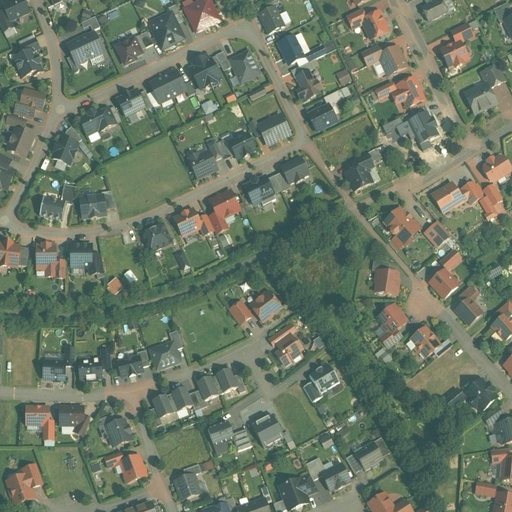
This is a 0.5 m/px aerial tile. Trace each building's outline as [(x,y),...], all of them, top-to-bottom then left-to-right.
[(22,0),(20,0),(3,8),(6,13),(10,23),(11,23),(29,14),(22,0)] [(208,0),(185,11),(192,26),(197,23),(201,25),(204,31),(220,23),(208,0)] [(427,8),(422,10),(429,24),(448,14),(441,2),(441,1),(427,8)] [(511,14),(508,5),(493,12),(500,26),(505,24),(505,23),(511,19),(511,14)] [(176,7),(169,11),(171,16),(172,16),(173,18),(180,15),(176,7)] [(266,7),(258,11),(261,17),(269,13),(266,7)] [(261,17),(260,17),(269,36),(275,33),(277,34),(281,33),(282,30),(285,28),(275,10),(273,11),(269,13),(261,17)] [(362,11),(347,19),(353,32),(364,27),(362,23),(366,20),(362,11)] [(83,18),(91,20),(93,14),(85,12),(83,18)] [(6,13),(0,16),(0,25),(4,34),(14,29),(11,23),(10,23),(6,13)] [(366,20),(362,23),(364,27),(371,42),(389,34),(385,25),(385,24),(383,19),(382,19),(379,14),(366,20)] [(180,15),(173,18),(177,27),(184,23),(180,15)] [(171,16),(150,26),(163,51),(184,41),(177,27),(173,18),(172,16),(171,16)] [(91,22),(94,27),(91,28),(93,33),(101,30),(95,19),(82,25),(82,26),(91,22)] [(467,26),(451,34),(456,45),(460,43),(460,45),(473,39),(467,26)] [(14,29),(4,34),(7,40),(17,35),(14,29)] [(147,34),(140,38),(146,50),(154,47),(147,34)] [(95,36),(81,42),(90,60),(101,55),(103,54),(95,36)] [(34,38),(19,45),(20,47),(35,40),(34,38)] [(304,60),(294,39),(279,46),(286,61),(289,62),(292,66),(304,60)] [(35,40),(20,47),(24,56),(34,51),(35,53),(40,51),(36,40),(35,40)] [(135,40),(117,49),(126,67),(134,63),(135,61),(135,60),(135,59),(142,56),(135,40)] [(81,42),(68,48),(73,58),(77,66),(90,60),(81,42)] [(456,45),(452,47),(452,46),(446,49),(446,50),(441,52),(449,71),(455,68),(456,70),(464,66),(463,64),(468,61),(460,45),(460,43),(456,45)] [(378,48),(362,55),(368,69),(377,65),(375,61),(379,59),(379,58),(382,57),(378,48)] [(322,49),(306,57),(310,65),(311,64),(326,57),(322,49)] [(382,57),(379,58),(379,59),(388,78),(407,70),(398,49),(382,57)] [(24,56),(19,58),(20,61),(15,63),(23,81),(33,77),(34,79),(44,74),(41,66),(42,66),(38,58),(37,58),(35,53),(34,51),(24,56)] [(231,70),(224,54),(216,57),(217,58),(220,66),(224,74),(231,70)] [(249,54),(231,63),(238,77),(242,75),(245,83),(259,76),(249,54)] [(90,60),(93,67),(93,66),(104,61),(101,55),(90,60)] [(73,58),(68,61),(72,70),(77,67),(77,66),(73,58)] [(217,58),(211,61),(215,68),(220,66),(217,58)] [(211,61),(206,63),(204,59),(199,62),(214,92),(211,87),(221,82),(215,68),(211,61)] [(214,92),(199,62),(193,64),(195,69),(190,71),(201,92),(211,87),(213,92),(214,92)] [(310,65),(299,70),(300,70),(303,77),(309,74),(314,71),(311,64),(310,65)] [(498,67),(484,74),(492,90),(506,83),(498,67)] [(300,70),(292,74),(295,81),(297,80),(303,77),(300,70)] [(346,73),(338,76),(343,86),(351,83),(346,73)] [(186,93),(177,74),(169,77),(169,76),(163,79),(173,99),(186,93)] [(303,77),(297,80),(303,91),(297,94),(301,101),(306,99),(308,101),(319,96),(318,93),(321,92),(317,84),(314,85),(309,74),(303,77)] [(163,79),(157,82),(158,83),(151,86),(160,106),(173,99),(163,79)] [(414,80),(397,88),(400,95),(393,98),(397,107),(404,103),(407,110),(424,102),(420,92),(420,91),(419,88),(418,88),(414,80)] [(392,85),(376,92),(380,101),(396,93),(392,85)] [(487,86),(465,96),(466,98),(466,100),(467,103),(469,104),(475,116),(496,105),(487,86)] [(263,90),(250,97),(253,103),(266,96),(263,90)] [(137,92),(131,96),(130,95),(124,98),(124,99),(118,102),(126,119),(145,109),(146,109),(139,96),(137,92)] [(46,98),(25,93),(22,105),(19,104),(16,116),(33,121),(35,111),(42,113),(46,98)] [(153,109),(145,93),(139,96),(146,109),(145,109),(146,113),(153,109)] [(212,103),(202,108),(206,117),(217,112),(212,103)] [(309,117),(317,134),(337,124),(329,107),(309,117)] [(121,124),(115,110),(109,112),(116,126),(121,124)] [(109,111),(101,115),(99,112),(96,114),(95,112),(88,116),(89,118),(80,122),(87,138),(99,132),(100,134),(116,126),(109,112),(109,111)] [(427,114),(408,124),(408,126),(410,131),(408,132),(407,135),(411,142),(416,139),(420,147),(439,137),(435,130),(437,129),(433,120),(431,122),(427,114)] [(10,118),(4,116),(1,124),(7,126),(10,118)] [(27,123),(10,118),(7,126),(25,131),(27,123)] [(282,119),(271,124),(271,123),(259,129),(263,137),(268,148),(290,137),(282,119)] [(401,120),(386,127),(390,135),(405,128),(401,120)] [(259,129),(256,123),(250,126),(256,140),(263,137),(259,129)] [(386,127),(379,131),(383,139),(390,135),(386,127)] [(82,142),(72,129),(67,133),(64,141),(78,146),(82,142)] [(34,139),(16,132),(8,153),(25,160),(34,139)] [(248,136),(241,139),(241,137),(235,140),(236,141),(229,145),(231,148),(235,157),(237,161),(244,158),(244,159),(250,156),(249,155),(255,152),(248,136)] [(64,141),(62,140),(59,147),(58,146),(55,153),(56,154),(54,161),(69,167),(72,161),(73,161),(77,153),(75,153),(78,146),(64,141)] [(217,146),(215,143),(208,147),(216,163),(223,159),(217,146)] [(227,149),(224,143),(217,146),(223,159),(230,156),(231,159),(235,157),(231,148),(227,149)] [(373,153),(368,156),(371,164),(372,165),(381,161),(378,153),(374,155),(373,153)] [(209,154),(199,159),(199,158),(196,158),(191,160),(190,162),(191,163),(190,163),(199,181),(217,172),(209,154)] [(12,161),(0,156),(0,190),(1,191),(1,189),(8,192),(14,178),(13,178),(11,173),(11,172),(9,171),(12,161)] [(368,156),(351,163),(355,171),(371,164),(368,156)] [(301,159),(281,169),(283,174),(289,188),(290,187),(296,184),(296,186),(305,182),(304,181),(310,178),(301,159)] [(500,159),(494,162),(493,160),(487,163),(489,166),(484,169),(484,173),(490,183),(494,184),(497,182),(498,180),(504,176),(506,176),(510,174),(511,170),(504,160),(500,159)] [(355,171),(346,175),(355,193),(373,185),(368,175),(370,173),(369,171),(374,169),(372,165),(371,164),(355,171)] [(283,174),(274,178),(281,194),(282,195),(291,190),(290,187),(289,188),(283,174)] [(274,178),(267,182),(274,196),(273,197),(274,197),(281,194),(274,178)] [(265,179),(258,182),(257,181),(252,183),(252,185),(245,189),(254,206),(261,203),(263,208),(276,202),(274,197),(273,197),(274,196),(267,182),(265,179)] [(473,184),(462,191),(462,192),(467,200),(471,207),(483,199),(473,184)] [(452,186),(441,193),(439,193),(432,198),(443,215),(453,208),(454,209),(463,203),(467,200),(462,192),(458,195),(452,186)] [(77,190),(65,187),(61,204),(67,205),(67,206),(73,207),(77,190)] [(493,187),(483,193),(493,208),(502,202),(493,187)] [(231,193),(210,203),(217,216),(220,222),(240,212),(238,208),(231,193)] [(111,194),(102,195),(103,198),(106,212),(117,211),(111,194)] [(103,198),(81,201),(83,220),(91,219),(92,221),(98,220),(98,218),(106,217),(106,212),(103,198)] [(61,204),(45,201),(45,200),(44,200),(40,219),(41,219),(41,218),(62,223),(63,223),(67,206),(67,205),(61,204)] [(243,205),(238,208),(240,212),(243,219),(249,216),(243,205)] [(193,212),(188,215),(187,214),(183,216),(183,217),(175,221),(179,229),(178,231),(181,236),(183,237),(183,239),(201,230),(202,230),(198,222),(193,212)] [(400,212),(386,225),(392,232),(391,235),(393,237),(396,237),(401,242),(408,236),(410,238),(419,230),(414,223),(412,225),(400,212)] [(217,216),(209,220),(215,233),(217,236),(227,231),(224,225),(222,226),(220,222),(217,216)] [(209,220),(207,218),(198,222),(202,230),(201,230),(205,238),(215,233),(209,220)] [(437,225),(425,236),(437,249),(449,238),(437,225)] [(163,227),(143,236),(151,254),(171,245),(163,227)] [(230,235),(219,240),(223,249),(234,244),(230,235)] [(13,246),(4,245),(4,247),(0,246),(0,265),(2,266),(1,268),(10,269),(10,267),(18,268),(19,259),(20,250),(20,249),(12,248),(13,246)] [(51,247),(43,247),(43,248),(38,248),(38,254),(36,256),(36,262),(38,264),(38,269),(47,269),(47,279),(55,279),(55,269),(56,269),(56,264),(56,248),(51,248),(51,247)] [(92,247),(72,248),(72,270),(90,269),(92,269),(92,259),(92,247)] [(30,251),(20,250),(19,259),(29,261),(30,251)] [(454,253),(441,265),(448,272),(461,260),(454,253)] [(191,270),(183,254),(176,257),(184,273),(191,270)] [(101,257),(92,259),(92,269),(90,269),(91,277),(104,275),(101,257)] [(29,261),(19,259),(18,268),(28,269),(29,261)] [(389,264),(374,262),(372,273),(378,274),(378,273),(388,274),(390,266),(389,264)] [(66,263),(58,263),(58,264),(56,264),(56,269),(55,269),(55,279),(55,280),(66,280),(66,263)] [(458,288),(444,272),(431,284),(445,300),(458,288)] [(388,274),(378,273),(378,274),(376,285),(377,286),(376,294),(396,298),(398,285),(397,284),(398,278),(396,276),(388,274)] [(437,277),(434,274),(427,280),(430,284),(437,277)] [(114,298),(126,289),(119,279),(107,289),(114,298)] [(471,287),(458,298),(464,305),(469,301),(471,303),(479,296),(471,287)] [(265,295),(262,297),(261,301),(251,308),(263,324),(282,311),(270,294),(269,295),(265,295)] [(471,303),(469,301),(464,305),(456,312),(469,327),(483,316),(471,303)] [(242,304),(230,313),(241,327),(252,318),(242,304)] [(401,311),(396,311),(394,308),(379,320),(384,326),(390,333),(392,336),(396,332),(407,324),(400,315),(401,311)] [(511,336),(511,322),(506,316),(492,329),(505,343),(511,336)] [(292,327),(277,337),(281,343),(290,336),(291,337),(296,333),(292,327)] [(426,330),(411,342),(417,349),(414,351),(418,355),(420,353),(426,360),(434,354),(441,348),(440,347),(426,330)] [(390,333),(380,341),(388,351),(402,340),(396,332),(392,336),(390,333)] [(183,350),(177,333),(170,336),(173,345),(174,345),(176,353),(183,350)] [(281,343),(276,347),(281,354),(283,353),(284,355),(278,359),(284,368),(292,362),(294,366),(303,359),(299,354),(303,352),(296,342),(295,343),(291,337),(290,336),(281,343)] [(277,337),(269,343),(273,349),(276,347),(281,343),(277,337)] [(322,339),(315,342),(320,351),(327,347),(322,339)] [(447,341),(440,347),(441,348),(434,354),(439,359),(453,348),(447,341)] [(173,345),(159,350),(160,354),(152,357),(158,372),(180,364),(176,353),(174,345),(173,345)] [(386,366),(393,360),(385,349),(378,355),(386,366)] [(76,351),(66,351),(65,365),(66,365),(66,369),(75,369),(76,351)] [(146,353),(137,355),(138,359),(139,359),(142,370),(150,368),(146,353)] [(133,361),(132,359),(124,361),(125,363),(118,365),(122,379),(129,377),(130,379),(136,377),(136,376),(143,374),(142,370),(139,359),(138,359),(133,361)] [(84,361),(85,381),(103,381),(103,365),(102,360),(84,361)] [(65,365),(45,364),(44,382),(53,382),(54,384),(60,384),(61,382),(65,383),(66,369),(66,365),(65,365)] [(329,367),(322,371),(322,370),(316,373),(316,374),(310,378),(313,384),(320,396),(321,396),(340,384),(329,367)] [(230,371),(217,377),(217,378),(214,379),(221,397),(238,390),(230,371)] [(211,379),(197,385),(200,392),(205,403),(221,397),(214,379),(212,380),(211,379)] [(498,400),(482,382),(466,396),(471,401),(469,403),(475,410),(477,408),(482,413),(498,400)] [(313,384),(304,390),(313,405),(323,399),(321,396),(320,396),(313,384)] [(186,389),(172,395),(173,396),(170,397),(177,415),(193,408),(189,397),(186,389)] [(458,391),(444,403),(452,412),(466,401),(458,391)] [(205,403),(200,392),(195,395),(199,405),(205,403)] [(199,405),(195,395),(189,397),(193,408),(199,405)] [(166,397),(153,403),(156,411),(160,421),(177,415),(170,397),(167,398),(166,397)] [(199,405),(193,408),(195,414),(201,411),(199,405)] [(49,410),(27,409),(27,428),(45,428),(49,428),(49,425),(49,410)] [(110,409),(102,409),(98,417),(105,417),(110,409)] [(498,409),(483,420),(490,428),(504,418),(498,409)] [(80,410),(61,410),(61,428),(78,428),(84,428),(84,418),(84,413),(80,410)] [(156,411),(150,413),(154,423),(160,421),(156,411)] [(113,417),(97,423),(101,435),(108,432),(106,429),(117,425),(113,417)] [(272,417),(251,428),(264,451),(284,440),(282,436),(272,417)] [(94,424),(84,418),(84,428),(78,428),(75,434),(85,440),(94,424)] [(160,421),(154,423),(157,429),(163,427),(160,421)] [(117,425),(106,429),(108,432),(113,446),(121,443),(123,446),(132,443),(130,436),(131,435),(129,429),(127,429),(125,422),(117,425)] [(511,422),(498,426),(500,433),(499,434),(497,437),(499,444),(502,446),(511,444),(511,422)] [(228,424),(208,432),(214,448),(234,441),(233,436),(228,424)] [(49,425),(49,428),(45,428),(45,442),(55,443),(55,425),(49,425)] [(344,430),(337,436),(341,440),(348,434),(344,430)] [(246,432),(233,436),(234,441),(238,454),(253,449),(246,432)] [(287,433),(282,436),(284,440),(290,452),(296,449),(287,433)] [(329,439),(321,443),(324,449),(332,444),(329,439)] [(373,444),(354,455),(355,456),(364,471),(365,473),(372,469),(373,471),(380,466),(379,465),(384,462),(373,444)] [(509,452),(492,454),(493,465),(502,464),(503,460),(508,461),(509,452)] [(122,454),(113,458),(116,467),(121,466),(121,465),(125,464),(122,454)] [(364,471),(355,456),(346,461),(355,476),(364,471)] [(112,458),(105,460),(108,470),(116,467),(113,458),(112,458)] [(125,464),(121,465),(121,466),(128,485),(147,478),(139,459),(125,464)] [(319,460),(305,467),(310,477),(313,483),(321,479),(319,475),(325,472),(319,460)] [(511,461),(508,461),(503,460),(502,464),(502,468),(501,468),(501,474),(502,474),(501,482),(511,483),(511,461)] [(342,466),(322,476),(331,494),(337,491),(338,492),(345,488),(344,487),(351,484),(342,466)] [(199,467),(184,472),(187,480),(195,476),(196,477),(202,475),(199,467)] [(35,468),(24,472),(25,477),(26,477),(31,491),(42,487),(35,468)] [(187,480),(175,484),(182,503),(201,496),(197,487),(199,486),(196,477),(195,476),(187,480)] [(25,477),(17,480),(18,482),(8,486),(10,491),(9,491),(12,501),(14,500),(16,507),(32,501),(30,494),(32,493),(31,491),(26,477),(25,477)] [(310,477),(299,481),(300,485),(301,485),(306,498),(318,493),(313,483),(310,477)] [(496,487),(478,484),(476,496),(494,499),(496,487)] [(300,485),(289,490),(288,486),(280,489),(288,511),(289,511),(296,510),(302,508),(302,507),(309,504),(306,498),(301,485),(300,485)] [(395,511),(394,510),(385,496),(369,506),(372,511),(395,511)] [(511,511),(511,498),(498,496),(495,511),(511,511)] [(268,511),(265,502),(251,507),(253,511),(268,511)] [(410,511),(405,503),(394,510),(395,511),(410,511)]
